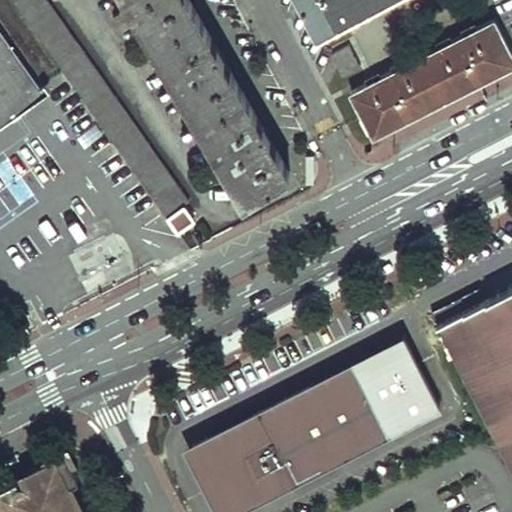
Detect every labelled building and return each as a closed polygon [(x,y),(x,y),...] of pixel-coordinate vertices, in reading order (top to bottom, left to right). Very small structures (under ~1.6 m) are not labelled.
[(15,0),(166,216),(185,202),(189,200),(51,0),(15,0)] [(127,0),(243,198),(290,171),(189,0),(127,0)] [(301,0),(315,26),(363,0),(301,0)] [(511,51),(493,17),(351,92),(373,134),(511,58),(511,51)] [(0,114),(41,86),(0,29),(0,114)] [(332,56),(343,77),(361,68),(349,46),(332,56)] [(306,153),(306,181),(314,182),(314,153),(306,153)] [(185,202),(166,216),(177,231),(196,218),(185,202)] [(511,281),(437,320),(511,466),(511,281)] [(216,511),(237,501),(205,438),(393,344),(403,365),(416,358),(403,331),(181,442),(216,511)] [(237,501),(438,401),(416,358),(403,365),(393,344),(205,438),(237,501)] [(79,511),(84,509),(70,481),(80,476),(66,450),(29,469),(35,481),(30,483),(23,479),(19,479),(0,484),(0,511),(79,511)] [(35,481),(29,469),(0,484),(19,479),(23,479),(30,483),(35,481)]
